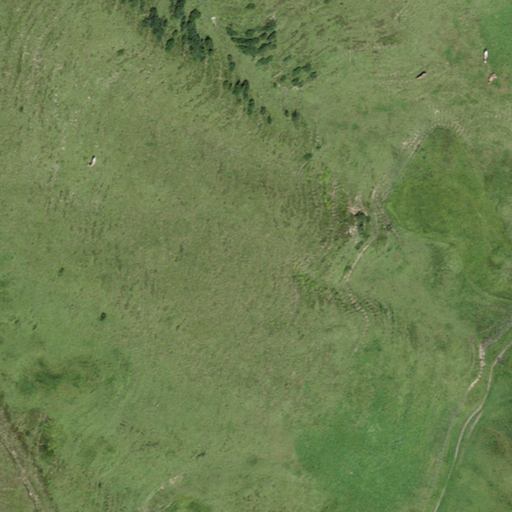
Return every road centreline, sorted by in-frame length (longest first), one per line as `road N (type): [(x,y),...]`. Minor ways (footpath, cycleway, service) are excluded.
road 1 (track): [(153,511),(160,497),(200,479),(257,467),(314,465),(372,490),(447,484)]
road 2 (track): [(436,511),(477,412),(511,394)]
